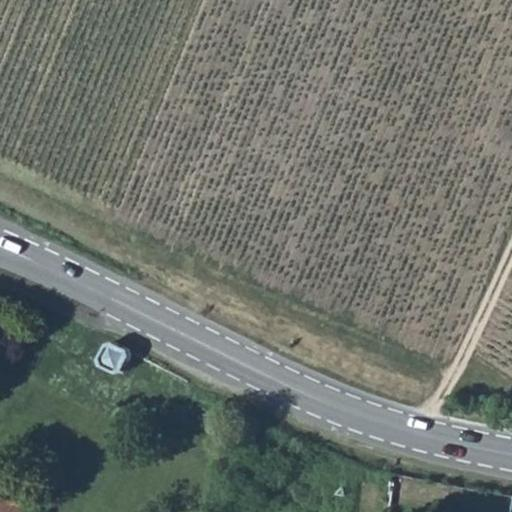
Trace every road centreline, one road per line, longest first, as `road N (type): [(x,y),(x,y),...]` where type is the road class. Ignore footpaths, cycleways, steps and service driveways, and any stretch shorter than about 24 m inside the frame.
road 1 (secondary): [(511,455),(362,418),(26,258)]
road 2 (track): [(417,433),(511,247)]
